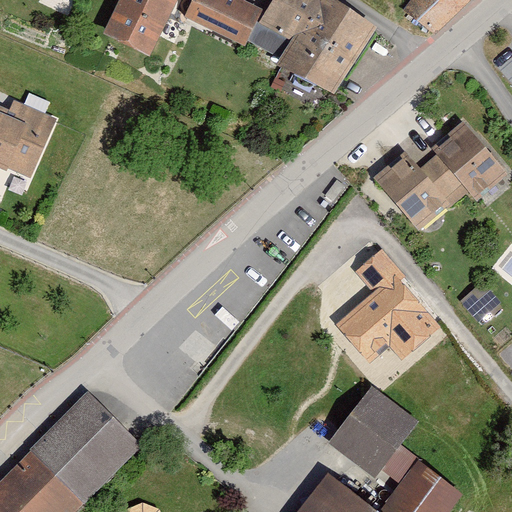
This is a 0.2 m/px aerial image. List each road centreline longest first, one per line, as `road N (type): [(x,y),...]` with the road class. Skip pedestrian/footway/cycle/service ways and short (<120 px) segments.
road 1 (residential): [(432,59),(150,310)]
road 2 (residential): [(150,310),(0,450)]
road 3 (residential): [(0,238),(150,310)]
